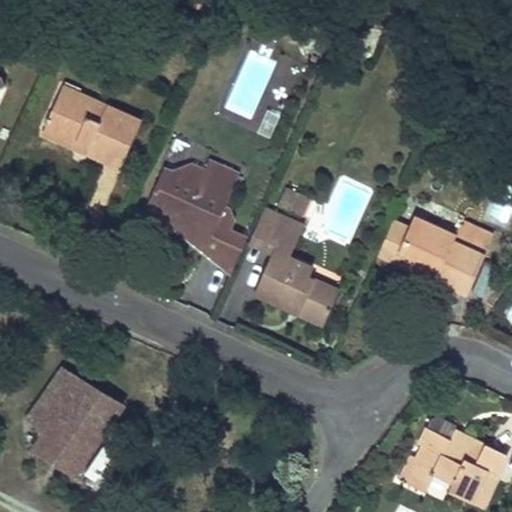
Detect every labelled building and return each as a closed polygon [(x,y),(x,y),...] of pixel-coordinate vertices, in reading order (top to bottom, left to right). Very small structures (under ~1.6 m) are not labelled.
[(301,65),(245,50),(227,116),(283,131),(301,65)] [(62,88),(58,96),(65,99),(73,103),(76,95),(62,88)] [(58,96),(42,133),(74,148),(77,141),(89,146),(89,148),(100,153),(121,163),(140,122),(105,107),(99,122),(89,118),(95,103),(85,98),(76,95),(73,103),(65,99),(58,96)] [(105,107),(95,103),(89,118),(99,122),(105,107)] [(77,141),(74,148),(120,168),(121,163),(100,153),(89,148),(89,146),(77,141)] [(162,166),(147,206),(230,274),(247,234),(232,227),(236,218),(231,205),(227,203),(240,172),(209,158),(205,168),(192,162),(171,169),(162,166)] [(306,218),(311,196),(283,189),(278,211),(306,218)] [(263,250),(278,218),(263,212),(249,243),(263,250)] [(302,229),(278,218),(263,250),(272,254),(253,293),(290,310),(291,308),(323,323),(337,294),(308,280),(311,271),(288,261),(302,229)] [(378,253),(395,261),(399,252),(411,227),(394,219),(378,253)] [(411,227),(399,252),(437,270),(433,279),(455,289),(465,294),(477,270),(483,257),(452,242),(454,237),(415,219),(411,227)] [(399,252),(395,261),(433,279),(437,270),(399,252)] [(45,430),(79,380),(61,369),(36,405),(27,418),(30,420),(45,430)] [(79,380),(45,430),(39,438),(31,450),(72,476),(122,406),(79,380)] [(431,421),(427,429),(451,441),(455,431),(457,428),(437,418),(431,421)] [(417,459),(410,472),(430,483),(435,474),(452,482),(448,490),(481,507),(506,456),(467,438),(461,450),(453,445),(454,442),(451,441),(427,429),(419,445),(422,447),(417,459)] [(455,431),(451,441),(454,442),(453,445),(461,450),(467,438),(455,431)] [(430,483),(410,472),(417,459),(410,456),(399,478),(426,492),(430,483)]
